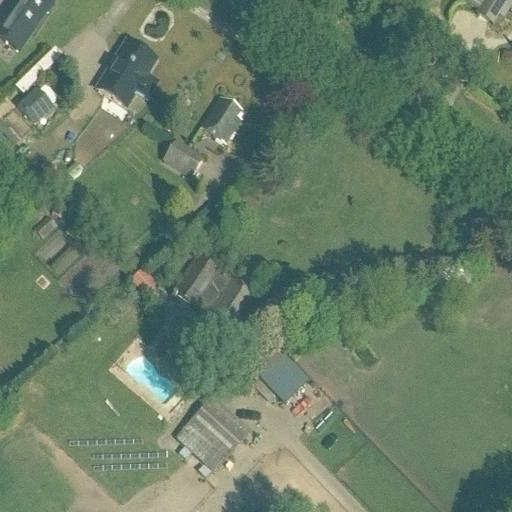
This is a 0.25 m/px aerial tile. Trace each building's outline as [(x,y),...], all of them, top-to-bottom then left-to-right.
[(50,0),(15,0),(0,24),(0,44),(19,57),(30,40),(47,13),(48,14),(54,4),(50,1),(50,0)] [(511,5),(511,3),(505,0),(485,0),(475,17),(490,27),(499,13),(505,17),(511,5)] [(155,64),(126,46),(97,94),(124,112),(135,96),(147,104),(157,88),(145,80),(155,64)] [(54,70),(32,84),(41,100),(64,86),(54,70)] [(46,98),(22,120),(37,137),(61,115),(46,98)] [(240,115),(218,102),(200,132),(226,148),(240,125),(236,123),(240,115)] [(204,164),(176,145),(162,167),(191,185),(204,164)] [(6,156),(19,178),(48,161),(41,148),(20,160),(15,150),(6,156)] [(87,205),(73,191),(49,215),(63,229),(87,205)] [(260,302),(197,260),(172,297),(206,319),(201,325),(233,346),(249,321),(248,320),(260,302)] [(131,295),(148,308),(157,296),(140,283),(131,295)] [(298,376),(275,352),(249,376),(272,401),(298,376)] [(49,361),(56,372),(70,364),(62,353),(49,361)] [(131,355),(107,386),(168,432),(178,419),(168,411),(181,393),(131,355)] [(250,436),(212,402),(174,443),(212,477),(250,436)]
